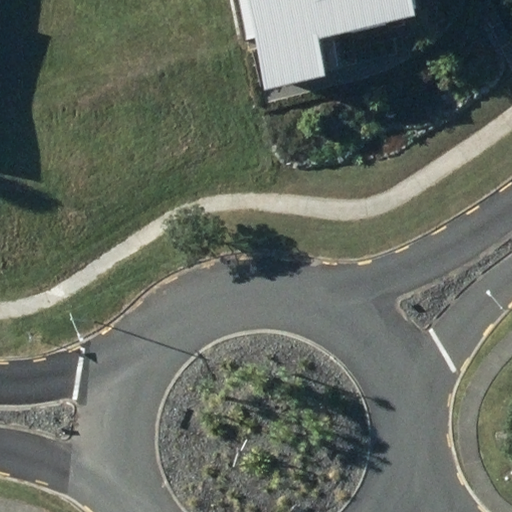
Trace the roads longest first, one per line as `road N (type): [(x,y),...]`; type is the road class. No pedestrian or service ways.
road 1 (residential): [(146,373),(175,341),(212,321),(254,315),(296,323),(333,345)]
road 2 (residential): [(333,345),(415,313),(511,235)]
road 3 (residential): [(333,345),(360,378),(373,419),(373,461),(358,501)]
road 4 (residential): [(0,382),(146,373)]
road 5 (residential): [(133,476),(0,437)]
